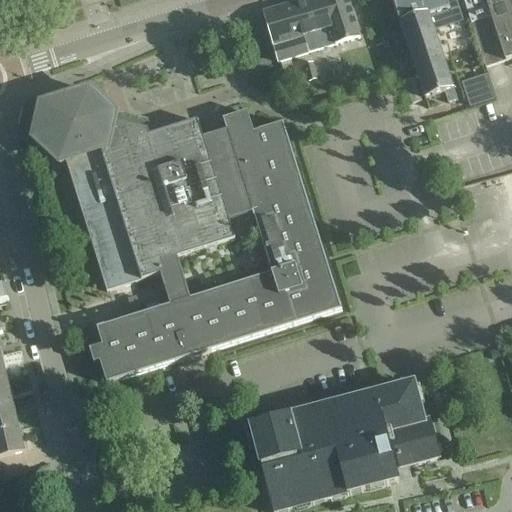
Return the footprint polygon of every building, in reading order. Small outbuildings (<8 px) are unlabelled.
[(308,0),(264,13),(278,64),(309,56),(308,54),(335,46),(336,47),(360,39),(347,0),(308,0)] [(391,0),(414,67),(425,101),(445,94),(449,105),(457,102),(453,91),(454,91),(434,31),(455,25),(464,21),(456,0),(391,0)] [(511,0),(462,0),(485,69),(511,60),(511,0)] [(313,63),(303,65),(308,83),(317,80),(313,63)] [(412,105),(421,102),(414,79),(404,83),(412,105)] [(470,108),(493,100),(489,87),(466,95),(470,108)] [(90,92),(41,107),(34,141),(59,165),(65,163),(106,293),(160,277),(169,308),(96,331),(102,348),(89,352),(93,366),(99,364),(106,387),(341,314),(283,127),(254,135),(248,115),(223,122),(227,134),(203,141),(197,123),(149,138),(147,132),(114,124),(116,116),(90,92)] [(0,408),(12,406),(6,381),(0,382),(0,408)] [(428,447),(413,388),(413,387),(374,398),(374,400),(291,422),(290,419),(251,430),(261,468),(262,468),(264,479),(265,479),(273,511),(294,511),(390,487),(389,484),(409,479),(407,469),(440,461),(435,444),(434,444),(434,445),(428,447)] [(0,433),(17,429),(12,406),(0,408),(0,433)] [(0,433),(0,458),(23,453),(17,429),(0,433)]
